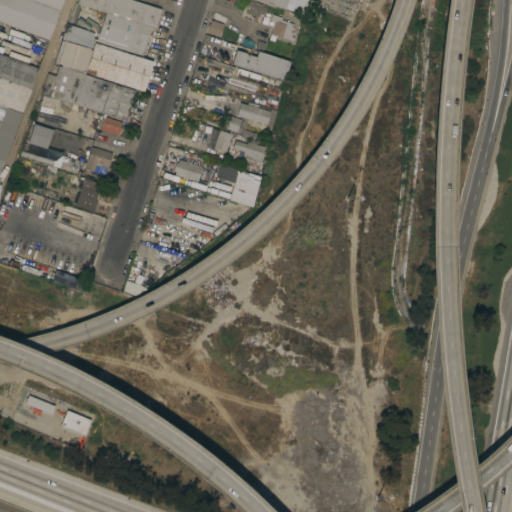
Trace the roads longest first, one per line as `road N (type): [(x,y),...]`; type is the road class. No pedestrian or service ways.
road 1 (motorway): [(401,0),(346,120),(253,230),(132,310),(0,352)]
road 2 (motorway): [(457,0),(441,164),(440,281),(466,511)]
road 3 (motorway): [(476,186),(421,511)]
road 4 (motorway): [(252,511),(132,417),(0,351)]
road 5 (residential): [(198,0),(112,267)]
road 6 (motorway): [(504,0),(476,186)]
road 7 (motorway): [(511,61),(476,186)]
